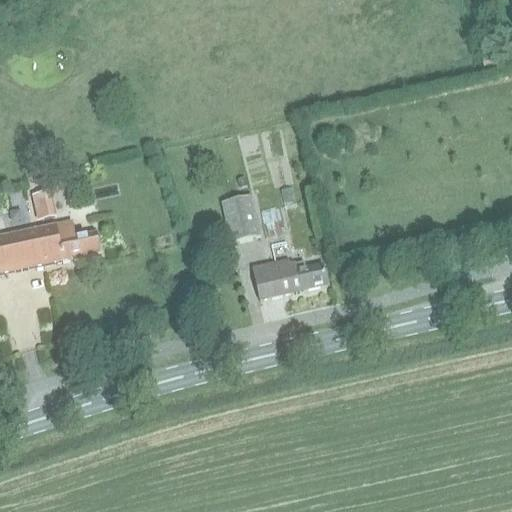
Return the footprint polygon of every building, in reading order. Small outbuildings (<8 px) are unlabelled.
[(491,59),(482,61),(485,72),(494,70),(491,59)] [(49,198),(37,201),(43,226),(54,224),(49,198)] [(230,246),(260,240),(251,201),(221,207),(230,246)] [(0,277),(98,257),(94,236),(75,240),(72,225),(0,239),(0,277)] [(271,255),(285,254),(283,237),(269,238),(271,255)] [(289,270),(288,264),(251,273),(259,305),(327,290),(322,269),(300,274),(298,268),(289,270)]
